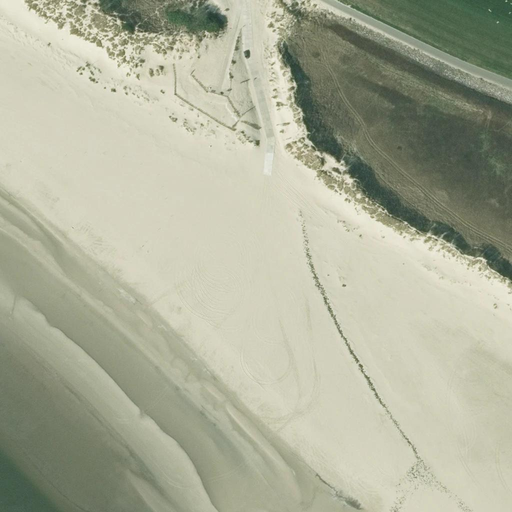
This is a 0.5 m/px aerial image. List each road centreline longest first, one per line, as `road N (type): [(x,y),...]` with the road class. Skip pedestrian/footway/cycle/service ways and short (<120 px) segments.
road 1 (unclassified): [(319,0),(511,90)]
road 2 (unclassified): [(276,153),(246,39),(251,0)]
